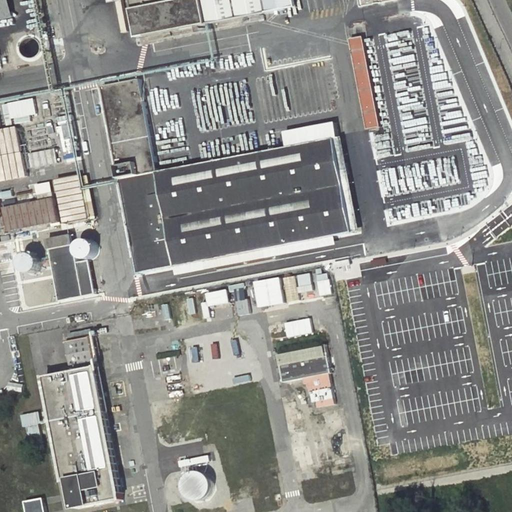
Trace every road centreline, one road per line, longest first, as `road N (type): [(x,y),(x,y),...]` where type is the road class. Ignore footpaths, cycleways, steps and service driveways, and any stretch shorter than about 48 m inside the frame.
road 1 (unclassified): [(160,511),(64,0)]
road 2 (unknown): [(121,303),(379,241)]
